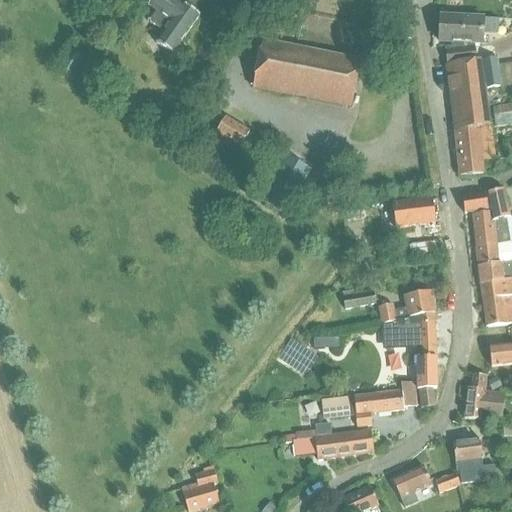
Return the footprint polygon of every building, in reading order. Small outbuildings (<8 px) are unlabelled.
[(172,55),(199,17),(173,0),(152,0),(148,7),(150,9),(143,19),(159,30),(154,38),(158,41),(156,44),(172,55)] [(480,45),(482,20),(440,17),(438,42),(480,45)] [(351,109),(360,62),(262,42),(252,89),(351,109)] [(446,64),(471,61),(470,49),(444,52),(446,64)] [(69,52),(59,68),(71,75),(81,59),(69,52)] [(480,61),(480,62),(484,90),(500,88),(496,59),(480,61)] [(476,62),(446,66),(448,80),(449,80),(451,93),(450,93),(455,132),(477,130),(477,129),(481,129),(476,91),(483,90),(479,62),(476,62)] [(493,128),(511,125),(511,104),(491,107),(493,128)] [(215,134),(211,141),(235,156),(239,149),(248,133),(225,118),(215,134)] [(477,130),(455,132),(460,178),(482,175),(477,130)] [(283,216),(311,171),(287,156),(258,201),(283,216)] [(504,191),(485,195),(491,223),(492,222),(510,219),(504,191)] [(483,196),(462,198),(464,214),(471,213),(471,216),(486,214),(483,196)] [(430,201),(391,206),(395,231),(434,225),(430,201)] [(486,214),(471,216),(475,248),(495,245),(492,222),(491,223),(489,223),(488,214),(486,214)] [(511,218),(510,219),(492,222),(495,245),(495,246),(509,244),(511,243),(511,218)] [(511,254),(510,255),(509,244),(495,246),(495,245),(475,248),(478,267),(511,263),(511,254)] [(405,247),(394,248),(396,259),(406,258),(405,247)] [(411,251),(412,262),(435,259),(434,248),(411,251)] [(511,263),(478,267),(480,286),(511,280),(511,263)] [(511,280),(480,286),(482,302),(511,297),(511,280)] [(406,309),(393,311),(395,321),(408,319),(433,314),(434,314),(430,292),(403,297),(406,309)] [(345,311),(375,305),(373,293),(343,299),(345,311)] [(511,325),(511,297),(482,302),(486,329),(507,326),(511,325)] [(392,306),(379,308),(382,325),(385,324),(395,323),(395,321),(393,311),(392,306)] [(395,323),(385,324),(385,351),(419,351),(420,366),(417,366),(417,391),(419,391),(436,389),(436,360),(435,338),(435,330),(434,322),(433,314),(408,319),(395,321),(395,323)] [(364,345),(384,344),(384,331),(364,331),(364,345)] [(338,350),(337,340),(313,341),(313,351),(338,350)] [(511,346),(510,347),(510,346),(489,348),(491,368),(511,365),(511,346)] [(484,395),(486,378),(473,376),(472,389),(467,388),(464,419),(481,421),(482,417),(495,418),(498,396),(484,395)] [(495,379),(487,384),(492,394),(501,389),(495,379)] [(401,385),(402,393),(321,402),(323,421),(355,417),(356,429),(371,427),(370,415),(403,411),(403,409),(416,408),(414,384),(401,385)] [(436,389),(419,391),(421,410),(434,408),(436,389)] [(511,426),(502,427),(502,440),(511,439),(511,426)] [(317,461),(373,454),(370,433),(292,442),(294,459),(317,457),(317,461)] [(479,469),(482,468),(481,460),(482,460),(480,441),(453,444),(456,471),(475,469),(479,469)] [(479,469),(475,469),(475,470),(476,475),(477,483),(496,481),(494,467),(482,468),(479,469)] [(413,494),(430,486),(422,469),(393,482),(405,510),(418,504),(413,494)] [(214,486),(218,485),(214,470),(195,476),(197,485),(182,489),(188,511),(195,511),(219,505),(214,486)] [(461,485),(477,483),(476,475),(475,470),(459,472),(461,485)] [(439,495),(460,487),(455,475),(434,482),(439,495)] [(339,511),(368,511),(378,508),(369,489),(342,502),(345,510),(339,511)]
